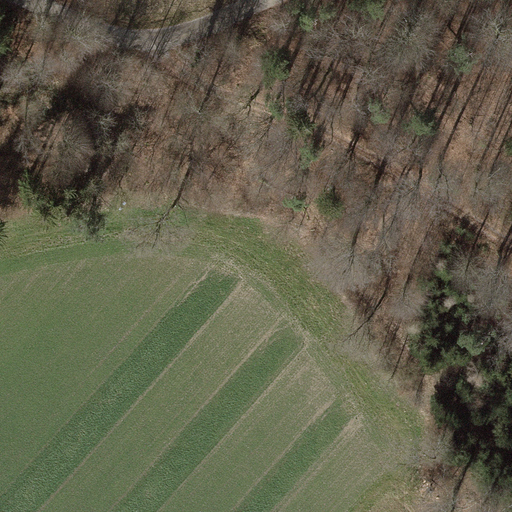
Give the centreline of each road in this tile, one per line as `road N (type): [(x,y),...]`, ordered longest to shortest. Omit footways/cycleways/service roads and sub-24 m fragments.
road 1 (track): [(151,37),(204,84),(325,133),(511,241)]
road 2 (track): [(27,0),(125,36),(151,37),(264,0)]
